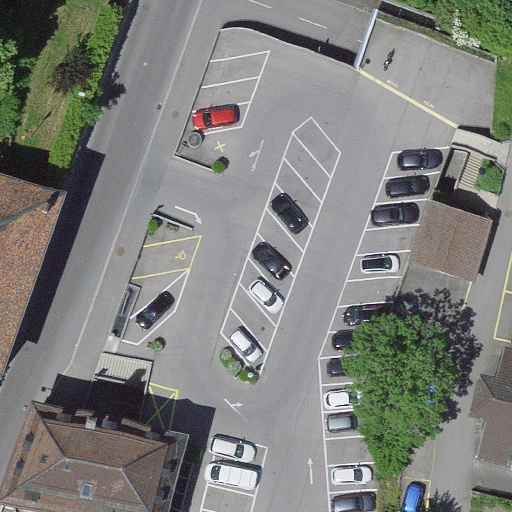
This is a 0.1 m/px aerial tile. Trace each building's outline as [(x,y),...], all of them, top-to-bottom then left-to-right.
[(9,174),(0,170),(0,373),(60,212),(3,192),(9,174)] [(429,209),(413,265),(440,273),(457,217),(429,209)] [(457,217),(440,273),(472,283),(489,226),(457,217)] [(393,315),(442,326),(449,296),(400,285),(393,315)] [(511,463),(511,359),(510,360),(502,392),(488,388),(482,391),(477,417),(495,423),(486,457),(511,463)] [(170,511),(189,444),(37,414),(4,504),(40,511),(170,511)]
